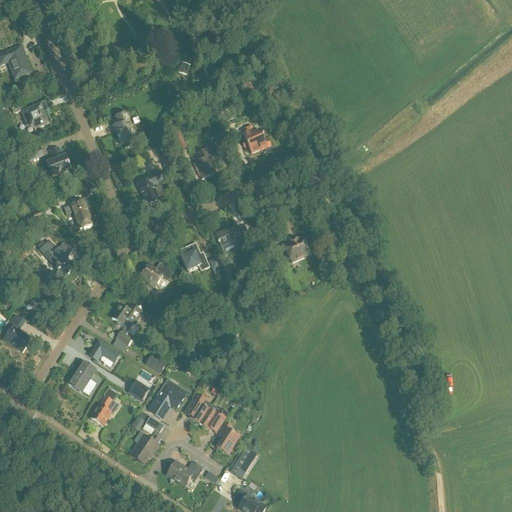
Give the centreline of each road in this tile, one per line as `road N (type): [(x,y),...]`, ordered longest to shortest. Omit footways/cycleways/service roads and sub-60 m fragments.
road 1 (track): [(438,511),(430,448),(246,0)]
road 2 (residential): [(129,242),(32,0)]
road 3 (residential): [(19,409),(129,242)]
road 4 (residential): [(129,242),(310,161)]
road 5 (secondary): [(140,492),(19,409)]
